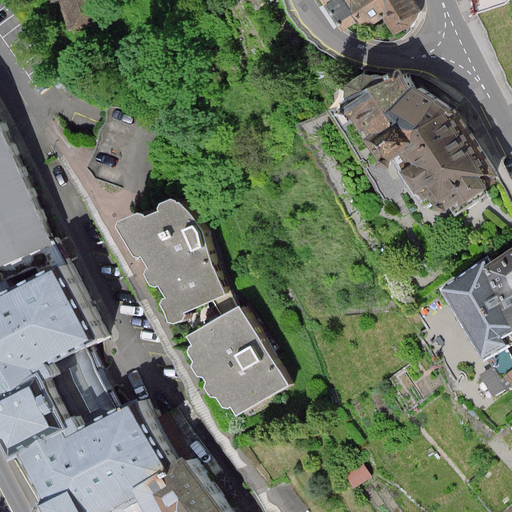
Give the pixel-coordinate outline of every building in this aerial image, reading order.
[(110,20),(102,0),(69,0),(80,31),(110,20)] [(330,0),(350,34),(371,22),(376,31),(391,23),(394,28),(430,8),(425,0),(330,0)] [(398,62),(348,94),(385,151),(406,138),(414,152),(403,159),(417,180),(428,173),(446,201),(493,171),(448,101),(408,78),(398,62)] [(171,122),(113,103),(89,174),(142,195),(171,122)] [(0,305),(71,268),(0,113),(0,305)] [(169,197),(160,203),(159,208),(148,214),(141,211),(129,218),(126,224),(139,253),(143,255),(147,254),(153,265),(149,271),(154,282),(158,285),(162,284),(167,294),(162,297),(162,303),(168,318),(174,323),(181,320),(183,312),(218,295),(203,264),(196,232),(176,202),(169,197)] [(511,242),(490,255),(511,295),(511,242)] [(511,340),(511,295),(490,255),(489,253),(446,276),(488,353),(511,340)] [(71,268),(0,305),(0,422),(48,511),(116,511),(192,472),(146,386),(102,410),(78,365),(113,346),(71,268)] [(225,313),(243,304),(237,291),(219,300),(225,313)] [(281,388),(237,309),(188,337),(194,346),(192,349),(191,353),(197,362),(195,368),(201,376),(205,377),(209,383),(207,388),(212,398),(217,399),(222,409),(227,411),(230,410),(235,419),(281,388)] [(245,511),(208,458),(192,472),(116,511),(245,511)]
